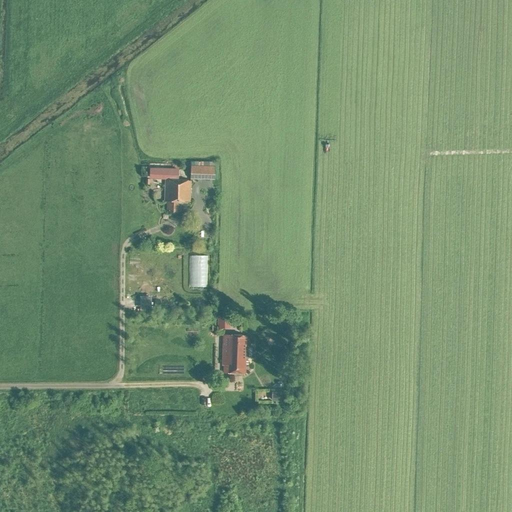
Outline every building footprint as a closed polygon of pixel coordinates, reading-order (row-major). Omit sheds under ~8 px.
[(190,179),(213,180),(214,162),(198,162),(197,166),(190,166),(190,179)] [(165,178),(166,169),(149,168),(149,177),(165,178)] [(177,213),(177,202),(189,202),(190,181),(165,180),(164,202),(167,202),(167,211),(169,211),(169,213),(177,213)] [(149,296),(138,296),(138,309),(149,309),(149,296)] [(219,328),(229,329),(229,315),(219,314),(219,328)] [(253,358),(254,350),(254,347),(246,346),(246,336),(228,335),(223,335),(222,366),(224,366),(223,374),(245,374),(245,365),(248,365),(248,362),(245,362),(246,358),(253,358)] [(274,389),(273,399),(283,400),(284,390),(274,389)]
